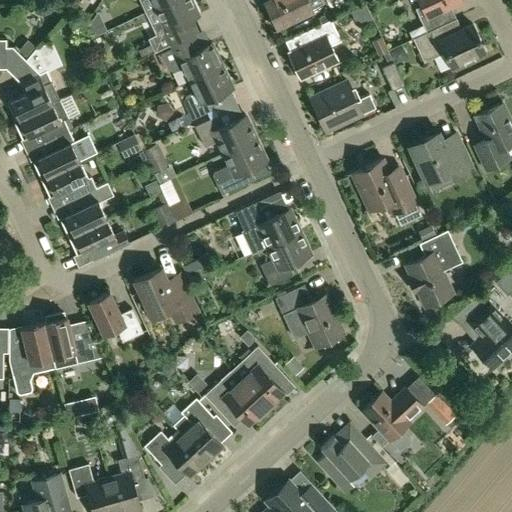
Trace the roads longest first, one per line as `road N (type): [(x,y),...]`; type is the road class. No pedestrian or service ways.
road 1 (residential): [(216,511),(380,346),(376,301),(308,166)]
road 2 (residential): [(308,166),(511,69)]
road 3 (residential): [(308,166),(233,0)]
road 4 (residential): [(40,273),(74,284),(157,240)]
